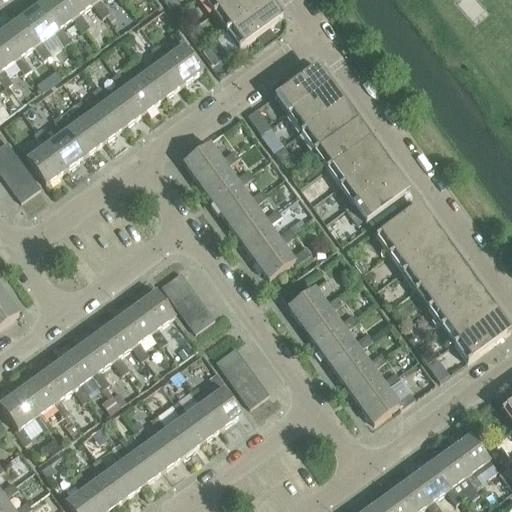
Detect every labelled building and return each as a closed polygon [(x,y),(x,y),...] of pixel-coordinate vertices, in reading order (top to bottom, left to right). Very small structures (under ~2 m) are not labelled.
[(53,0),(38,11),(66,49),(70,46),(61,34),(73,25),(82,37),(85,35),(59,0),(53,0)] [(59,0),(85,35),(89,32),(80,20),(92,11),(101,23),(105,21),(89,0),(59,0)] [(89,0),(105,21),(109,18),(99,5),(106,0),(114,0),(121,9),(124,7),(119,0),(89,0)] [(200,0),(199,1),(212,19),(237,0),(200,0)] [(256,0),(237,0),(212,19),(225,37),(263,9),(256,0)] [(263,9),(225,37),(239,56),(277,28),(263,9)] [(19,25),(47,63),(50,61),(41,48),(53,39),(63,51),(66,49),(38,11),(19,25)] [(180,15),(173,20),(178,26),(185,22),(180,15)] [(0,39),(27,77),(31,75),(22,62),(34,53),(43,66),(47,63),(19,25),(0,39)] [(197,30),(188,37),(195,47),(205,40),(197,30)] [(152,53),(181,92),(201,78),(183,53),(187,50),(176,36),(169,41),(179,55),(167,64),(157,49),(152,53)] [(0,80),(8,91),(11,89),(2,76),(15,67),(23,80),(27,77),(0,39),(0,80)] [(215,44),(201,54),(210,66),(224,56),(215,44)] [(133,67),(162,106),(181,92),(152,53),(150,55),(160,69),(149,78),(138,63),(133,67)] [(114,81),(142,120),(162,106),(133,67),(130,69),(141,83),(129,92),(118,78),(114,81)] [(311,75),(272,103),(272,104),(285,122),(325,93),(311,75)] [(94,95),(123,135),(142,120),(114,81),(111,83),(122,98),(109,107),(99,92),(94,95)] [(325,93),(285,122),(298,140),(338,111),(325,93)] [(75,109),(104,149),(123,135),(94,95),(92,97),(102,112),(90,121),(79,106),(75,109)] [(56,123),(85,163),(104,149),(75,109),(72,111),(83,126),(71,135),(60,120),(56,123)] [(338,111),(298,140),(311,158),(351,129),(338,111)] [(37,137),(66,177),(85,163),(56,123),(53,125),(63,140),(51,149),(40,134),(37,137)] [(351,129),(311,158),(324,176),(364,147),(351,129)] [(272,156),(283,150),(274,132),(263,138),(272,156)] [(44,154),(28,166),(46,191),(66,177),(37,137),(33,139),(44,154)] [(364,147),(324,176),(337,193),(376,165),(364,147)] [(6,148),(0,151),(0,167),(13,158),(6,148)] [(183,167),(197,187),(236,160),(233,156),(220,165),(209,148),(183,167)] [(283,151),(273,159),(280,168),(290,161),(283,151)] [(13,158),(0,167),(0,180),(1,181),(20,168),(13,158)] [(236,160),(197,187),(211,207),(249,180),(247,176),(235,185),(226,173),(239,164),(236,160)] [(376,165),(337,193),(350,211),(389,182),(376,165)] [(20,168),(1,181),(7,191),(26,177),(20,168)] [(26,177),(7,191),(14,200),(33,186),(26,177)] [(249,180),(211,207),(225,226),(263,199),(261,196),(249,204),(240,192),(252,184),(249,180)] [(389,182),(350,211),(364,230),(403,201),(389,182)] [(33,186),(14,200),(20,208),(39,194),(33,186)] [(263,199),(225,226),(239,246),(278,219),(275,216),(263,224),(254,211),(266,202),(263,199)] [(412,214),(373,242),(387,262),(426,233),(412,214)] [(278,219),(239,246),(253,266),(292,238),(289,234),(277,243),(268,231),(280,223),(278,219)] [(301,224),(288,233),(289,234),(292,238),(304,229),(301,224)] [(426,233),(387,262),(399,279),(439,250),(426,233)] [(292,238),(253,266),(268,286),(292,268),(294,271),(308,261),(303,254),(291,263),(282,250),(294,241),(292,238)] [(439,250),(399,279),(413,297),(452,269),(439,250)] [(452,269),(413,297),(425,315),(465,286),(452,269)] [(180,279),(161,293),(167,302),(187,289),(180,279)] [(465,286),(425,315),(438,333),(478,304),(465,286)] [(187,289),(167,302),(174,312),(193,298),(187,289)] [(287,312),(302,332),(340,305),(338,301),(325,310),(313,294),(287,312)] [(135,312),(163,351),(167,348),(158,335),(174,323),(155,297),(135,312)] [(193,298),(174,312),(181,321),(200,307),(193,298)] [(4,300),(0,302),(0,333),(19,320),(4,300)] [(478,304),(438,333),(451,351),(491,322),(478,304)] [(340,305),(302,332),(316,352),(354,324),(352,321),(339,330),(330,317),(343,308),(340,305)] [(200,307),(181,321),(187,330),(207,316),(200,307)] [(116,326),(144,365),(147,362),(138,349),(150,340),(160,353),(163,351),(135,312),(116,326)] [(207,316),(187,330),(194,339),(213,325),(207,316)] [(491,322),(451,351),(465,369),(504,341),(491,322)] [(354,324),(316,352),(330,371),(368,344),(366,340),(353,349),(344,337),(357,328),(354,324)] [(96,340),(124,378),(128,375),(119,363),(131,354),(141,367),(144,365),(116,326),(96,340)] [(415,338),(408,343),(413,351),(421,345),(415,338)] [(77,354),(105,392),(108,390),(99,377),(112,368),(121,381),(124,378),(96,340),(77,354)] [(368,344),(330,371),(344,391),(382,363),(380,360),(367,369),(358,357),(371,348),(368,344)] [(422,347),(414,352),(419,359),(427,354),(422,347)] [(221,376),(240,362),(234,353),(214,368),(221,376)] [(57,368),(85,406),(90,403),(81,391),(92,383),(101,395),(105,392),(77,354),(57,368)] [(240,362),(221,376),(228,386),(248,372),(240,362)] [(382,363),(344,391),(358,410),(396,383),(394,379),(381,388),(372,375),(384,366),(382,363)] [(38,382),(71,427),(74,425),(69,418),(60,406),(73,397),(82,409),(85,406),(57,368),(38,382)] [(254,381),(248,372),(228,386),(234,395),(254,381)] [(445,375),(435,381),(440,387),(449,381),(445,375)] [(192,396),(220,436),(240,422),(222,396),(226,394),(216,379),(209,384),(218,398),(206,407),(196,393),(192,396)] [(254,381),(234,395),(242,405),(261,391),(254,381)] [(19,396),(47,435),(50,433),(41,420),(53,411),(62,424),(63,423),(68,429),(71,427),(38,382),(19,396)] [(396,383),(358,410),(372,430),(396,413),(398,416),(413,405),(408,399),(395,408),(386,395),(399,386),(396,383)] [(268,401),(261,391),(242,405),(248,415),(268,401)] [(0,412),(17,436),(14,438),(24,451),(30,447),(21,434),(34,425),(43,438),(47,435),(19,396),(0,409),(0,412)] [(172,410),(201,450),(220,436),(192,396),(189,398),(199,412),(187,421),(177,407),(172,410)] [(117,397),(111,402),(119,412),(125,408),(117,397)] [(511,405),(499,415),(511,432),(511,405)] [(153,424),(182,464),(201,450),(172,410),(170,412),(179,426),(167,435),(157,421),(153,424)] [(134,438),(162,478),(182,464),(153,424),(150,426),(160,440),(148,449),(138,435),(134,438)] [(138,426),(129,432),(134,438),(138,435),(142,432),(138,426)] [(114,452),(143,492),(162,478),(134,438),(131,440),(141,454),(128,463),(118,449),(114,452)] [(449,455),(477,494),(482,491),(472,478),(488,467),(469,440),(449,455)] [(95,466),(123,506),(143,492),(114,452),(111,455),(121,468),(109,477),(99,464),(95,466)] [(501,454),(491,461),(498,470),(508,463),(501,454)] [(429,469),(458,509),(462,505),(466,503),(470,507),(478,501),(474,496),(477,494),(449,455),(429,469)] [(75,480),(98,511),(114,511),(123,506),(95,466),(92,469),(101,482),(89,491),(79,477),(75,480)] [(410,483),(430,511),(437,511),(436,510),(433,506),(437,503),(445,497),(455,511),(458,509),(429,469),(410,483)] [(50,470),(42,476),(47,483),(55,477),(50,470)] [(0,472),(0,501),(15,491),(12,488),(0,496),(0,478),(3,476),(0,472)] [(82,496),(65,508),(67,511),(98,511),(75,480),(72,483),(82,496)] [(390,498),(400,511),(425,511),(426,511),(430,511),(410,483),(390,498)] [(15,491),(0,501),(0,511),(26,511),(28,511),(26,507),(19,511),(8,511),(4,505),(17,495),(15,491)] [(371,511),(370,511),(400,511),(390,498),(371,511)]
